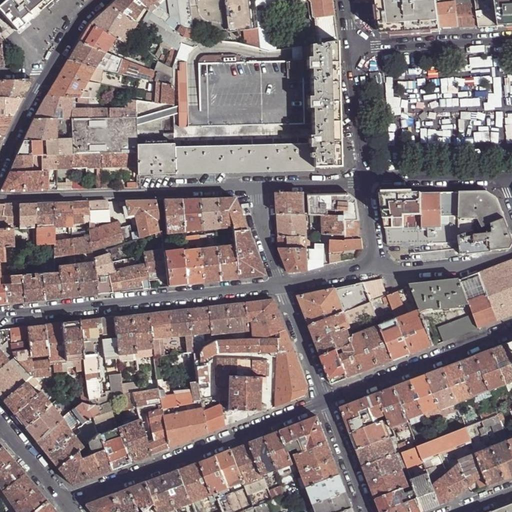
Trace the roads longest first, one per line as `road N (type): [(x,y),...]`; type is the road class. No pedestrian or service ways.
road 1 (residential): [(281,287),(0,318)]
road 2 (residential): [(325,401),(64,501)]
road 3 (residential): [(0,196),(246,184)]
road 4 (unknown): [(511,71),(398,77),(393,136),(442,139)]
road 5 (residential): [(511,330),(325,401)]
road 6 (residential): [(511,39),(350,51)]
road 7 (residential): [(366,179),(508,179)]
road 8 (residential): [(511,253),(377,272)]
road 9 (residential): [(350,51),(366,179)]
road 10 (residential): [(325,401),(281,287)]
road 11 (residential): [(246,184),(366,179)]
